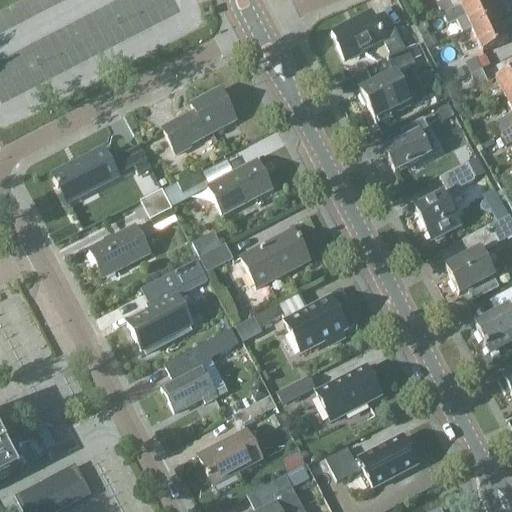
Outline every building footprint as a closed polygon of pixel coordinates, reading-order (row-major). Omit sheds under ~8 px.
[(446,0),(436,5),(442,18),(461,9),(480,0),(446,0)] [(465,19),(472,32),(495,21),(495,20),(498,18),(493,7),(490,8),(485,0),(480,0),(461,9),(442,18),(446,28),(465,19)] [(382,44),(390,60),(403,53),(392,31),(381,36),(380,34),(378,35),(369,19),(331,38),(344,63),(382,44)] [(507,45),(495,21),(472,32),(483,56),(507,45)] [(403,53),(390,60),(364,72),(369,82),(357,88),(374,123),(408,107),(394,79),(414,69),(406,52),(403,53)] [(483,58),(475,62),(479,72),(488,67),(483,58)] [(474,61),(463,66),(468,78),(479,72),(475,62),(474,61)] [(463,68),(456,71),(459,79),(467,75),(463,68)] [(479,72),(468,78),(473,89),(484,83),(479,72)] [(507,105),(511,102),(511,73),(495,82),(507,105)] [(190,148),(236,124),(218,90),(187,107),(191,113),(159,131),(174,159),(191,150),(190,148)] [(511,102),(507,105),(511,113),(511,115),(494,125),(501,137),(511,131),(511,130),(511,102)] [(425,152),(434,148),(422,122),(401,133),(406,143),(383,154),(394,176),(428,159),(425,152)] [(511,143),(511,131),(501,137),(506,147),(511,143)] [(137,177),(150,171),(138,147),(124,154),(137,177)] [(66,205),(116,179),(102,153),(52,179),(66,205)] [(441,197),(442,198),(459,190),(484,177),(475,161),(438,181),(445,195),(441,197)] [(511,163),(501,169),(504,175),(511,170),(511,163)] [(221,218),(270,192),(256,165),(207,190),(221,218)] [(181,197),(204,185),(199,174),(176,186),(181,197)] [(163,181),(156,185),(159,190),(166,186),(163,181)] [(442,198),(441,197),(413,212),(431,246),(460,231),(447,207),(463,199),(459,190),(442,198)] [(149,223),(171,212),(161,193),(139,204),(149,223)] [(442,270),(457,298),(492,280),(479,256),(511,238),(511,227),(507,219),(489,229),(489,228),(460,243),(467,256),(464,258),(463,257),(456,261),(456,262),(442,270)] [(102,280),(148,257),(134,230),(88,253),(102,280)] [(255,291),(308,263),(292,233),(239,261),(255,291)] [(205,277),(232,263),(224,247),(197,261),(205,277)] [(150,314),(125,326),(140,354),(143,352),(145,356),(160,348),(158,344),(174,335),(176,339),(188,333),(186,329),(189,328),(175,300),(187,294),(184,288),(202,278),(195,263),(139,293),(150,314)] [(511,293),(491,305),(497,316),(472,329),(485,353),(488,358),(498,353),(511,345),(511,293)] [(284,326),(298,353),(300,356),(344,333),(328,303),(284,326)] [(258,331),(281,319),(275,308),(252,320),(258,331)] [(231,337),(201,353),(198,355),(204,366),(237,348),(231,337)] [(160,391),(174,418),(201,403),(204,408),(217,401),(201,370),(160,391)] [(330,424),(379,399),(365,371),(316,397),(330,424)] [(511,376),(498,384),(505,397),(510,395),(511,398),(511,376)] [(281,409),(313,392),(307,379),(274,396),(281,409)] [(231,420),(240,437),(244,435),(241,428),(275,411),(269,400),(231,420)] [(246,434),(244,435),(240,437),(197,460),(212,489),(261,463),(246,434)] [(0,511),(0,482),(17,473),(0,440),(0,511)] [(372,492),(416,469),(402,440),(354,465),(349,455),(330,465),(340,483),(362,471),(372,492)] [(277,456),(281,467),(296,461),(291,450),(277,456)] [(73,468),(14,500),(20,511),(58,511),(88,497),(73,468)] [(245,500),(251,511),(262,511),(275,506),(278,511),(300,511),(284,479),(245,500)]
